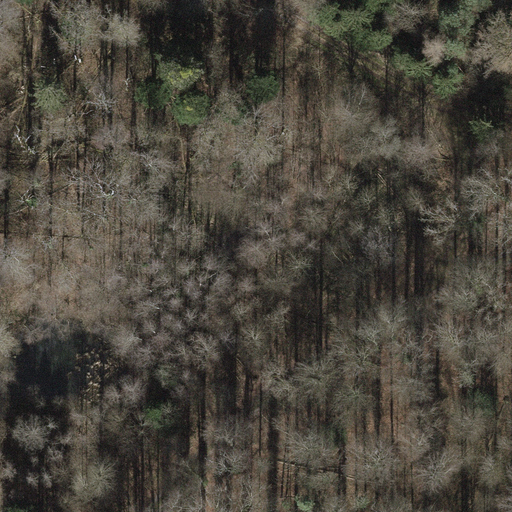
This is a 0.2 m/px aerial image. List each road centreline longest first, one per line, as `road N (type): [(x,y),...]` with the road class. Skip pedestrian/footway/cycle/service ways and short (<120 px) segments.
road 1 (track): [(511,250),(343,336),(248,410),(143,511)]
road 2 (track): [(511,123),(466,116),(414,92),(253,0)]
road 3 (track): [(466,116),(467,217),(454,280)]
